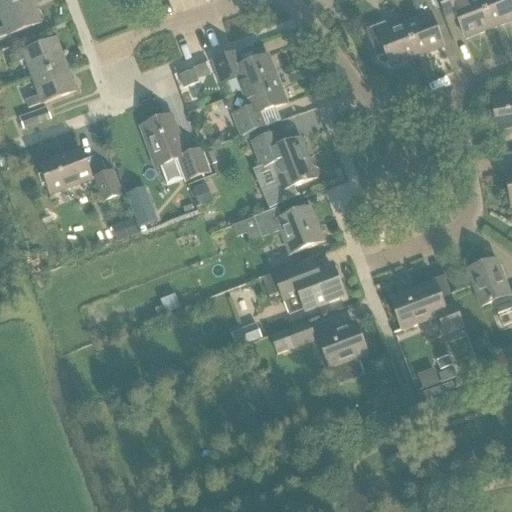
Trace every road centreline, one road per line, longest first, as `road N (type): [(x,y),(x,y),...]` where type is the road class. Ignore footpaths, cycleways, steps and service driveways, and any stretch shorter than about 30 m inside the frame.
road 1 (residential): [(372,267),(454,235),(470,215),(448,87)]
road 2 (residential): [(448,87),(377,112),(286,0)]
road 3 (residential): [(246,0),(90,55)]
